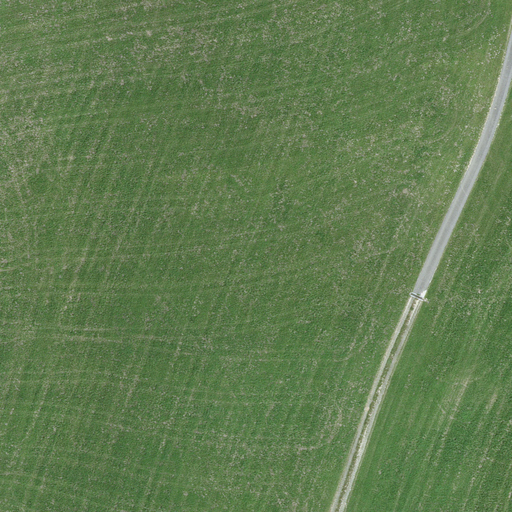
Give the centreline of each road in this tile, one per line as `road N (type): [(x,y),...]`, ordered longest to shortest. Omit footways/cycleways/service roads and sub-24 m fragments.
road 1 (unclassified): [(511,51),(488,134),(418,295)]
road 2 (track): [(418,295),(337,511)]
